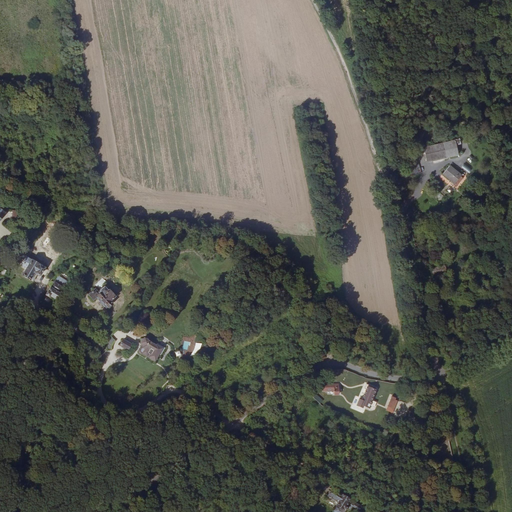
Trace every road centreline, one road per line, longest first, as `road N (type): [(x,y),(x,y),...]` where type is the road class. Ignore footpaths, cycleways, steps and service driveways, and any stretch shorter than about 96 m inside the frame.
road 1 (unclassified): [(441,375),(394,379),(343,364),(308,366),(109,511)]
road 2 (track): [(313,0),(348,72),(399,237)]
road 3 (residential): [(399,237),(441,375)]
road 4 (track): [(441,375),(476,511)]
